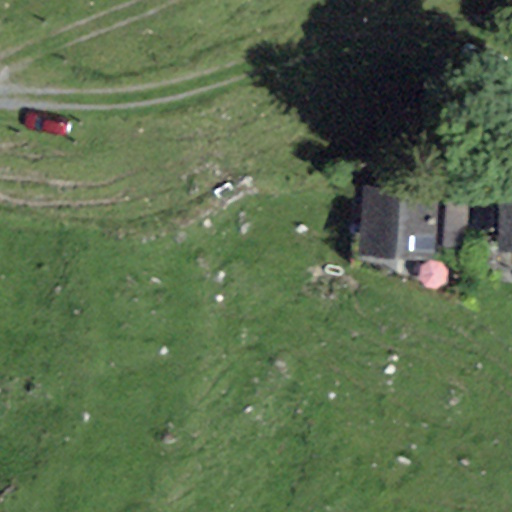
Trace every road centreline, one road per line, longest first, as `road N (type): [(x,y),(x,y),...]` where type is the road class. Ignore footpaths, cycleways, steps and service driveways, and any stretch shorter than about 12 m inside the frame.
road 1 (track): [(511,78),(443,49),(353,50),(126,98),(0,94)]
road 2 (track): [(163,0),(125,24),(0,74)]
